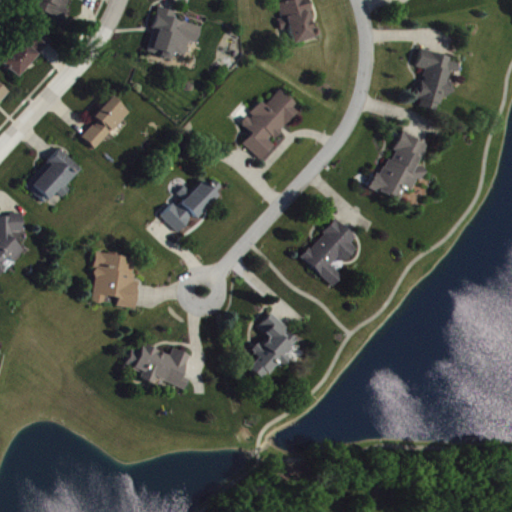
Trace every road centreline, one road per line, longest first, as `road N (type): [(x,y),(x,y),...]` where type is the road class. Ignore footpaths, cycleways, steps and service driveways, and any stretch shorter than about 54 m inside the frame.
road 1 (residential): [(358,0),(368,84),(343,138),(203,291)]
road 2 (residential): [(119,0),(90,53),(0,147)]
